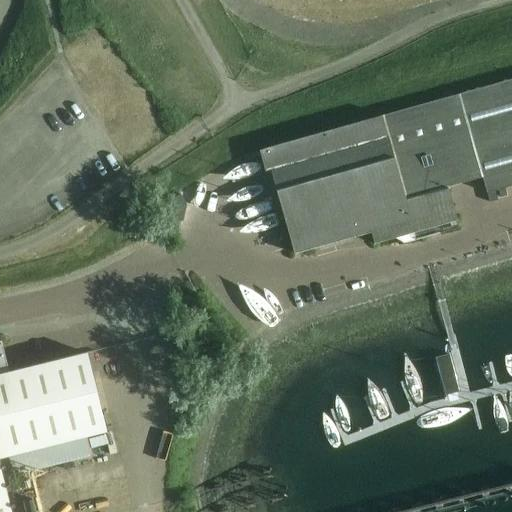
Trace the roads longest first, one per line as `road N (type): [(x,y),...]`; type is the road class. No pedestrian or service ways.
road 1 (unclassified): [(0,252),(68,219),(205,126)]
road 2 (unclassified): [(0,314),(134,282)]
